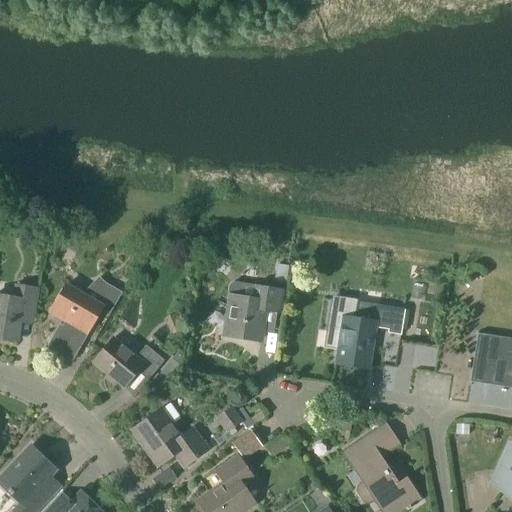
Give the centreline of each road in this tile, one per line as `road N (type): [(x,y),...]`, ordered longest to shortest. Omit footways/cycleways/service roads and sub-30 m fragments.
road 1 (residential): [(146,511),(91,434),(35,390),(0,377)]
road 2 (residential): [(432,410),(264,388)]
